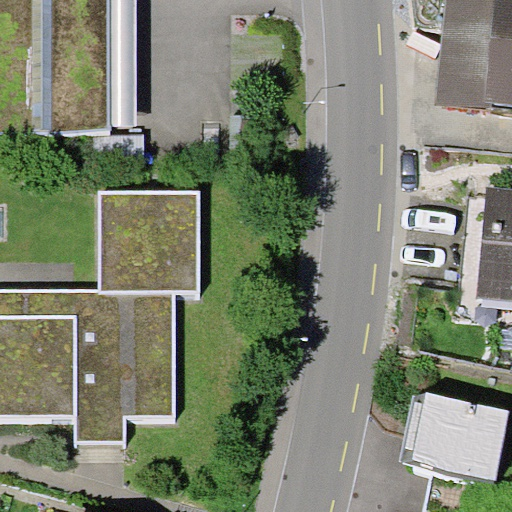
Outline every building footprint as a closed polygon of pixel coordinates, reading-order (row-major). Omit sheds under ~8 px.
[(104,0),(0,0),(0,143),(105,143),(104,0)] [(488,110),(511,111),(511,10),(503,10),(504,0),(450,0),(440,106),(488,110)] [(68,327),(0,327),(0,428),(170,428),(170,304),(195,304),(195,203),(94,203),(94,300),(68,300),(68,327)] [(511,205),(482,203),(474,289),(511,292),(511,205)] [(423,409),(415,448),(409,477),(486,492),(499,424),(423,409)]
